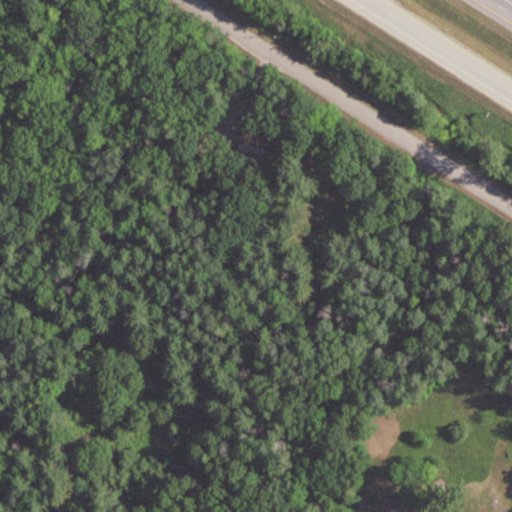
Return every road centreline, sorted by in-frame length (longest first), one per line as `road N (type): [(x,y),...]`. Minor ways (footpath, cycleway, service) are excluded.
road 1 (residential): [(511,205),(189,0)]
road 2 (motorway): [(366,0),(511,92)]
